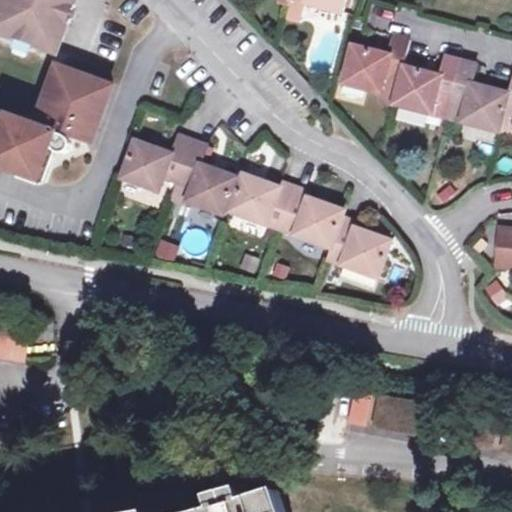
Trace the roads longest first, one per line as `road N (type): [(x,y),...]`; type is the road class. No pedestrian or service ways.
road 1 (unclassified): [(511,457),(331,441),(200,450),(63,422)]
road 2 (unclassified): [(434,354),(77,279)]
road 3 (unclassified): [(161,0),(288,131),(350,159),(430,239)]
road 4 (unclassified): [(77,279),(63,422)]
road 5 (residential): [(511,44),(383,14)]
road 6 (unclassified): [(430,239),(450,292),(434,354)]
